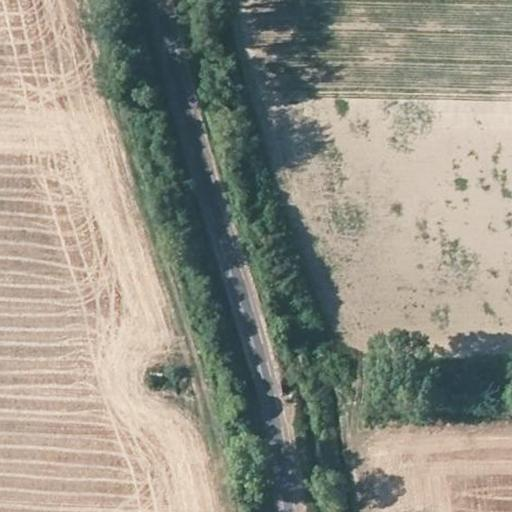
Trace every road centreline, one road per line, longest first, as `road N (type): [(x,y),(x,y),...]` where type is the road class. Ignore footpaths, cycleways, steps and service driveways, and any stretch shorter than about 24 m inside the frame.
road 1 (track): [(223,511),(211,435),(94,0)]
road 2 (tertiary): [(160,0),(263,369),(287,511)]
